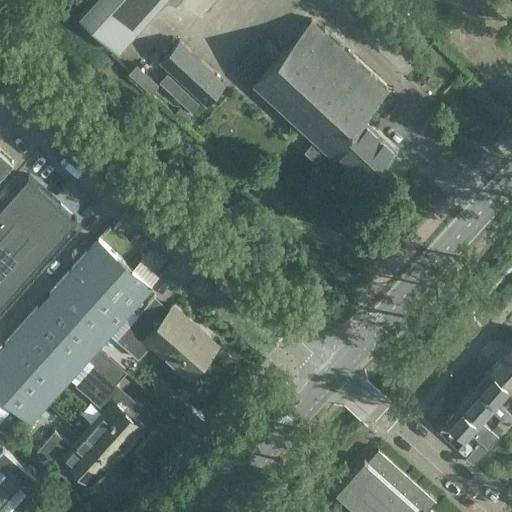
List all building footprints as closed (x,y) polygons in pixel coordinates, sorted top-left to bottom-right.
[(152,0),(94,0),(81,15),(114,45),(152,0)] [(312,19),(272,63),(263,56),(246,75),(316,140),(306,151),(316,160),(327,149),(331,153),(335,150),(369,180),(396,151),(362,120),(390,90),(312,19)] [(160,53),(156,57),(208,104),(228,82),(179,39),(164,57),(160,53)] [(0,175),(13,161),(0,150),(0,175)] [(0,302),(76,217),(29,176),(0,208),(0,302)] [(244,220),(255,207),(244,198),(233,211),(244,220)] [(109,334),(132,307),(151,285),(99,238),(0,349),(0,420),(13,406),(30,421),(68,379),(87,358),(109,334)] [(154,327),(139,313),(132,307),(109,334),(136,358),(150,341),(190,377),(218,344),(174,305),(154,327)] [(511,350),(509,348),(493,365),(511,382),(511,350)] [(95,363),(93,364),(87,358),(68,379),(75,385),(104,410),(88,428),(84,433),(117,462),(121,457),(127,451),(125,449),(145,427),(111,397),(121,386),(95,363)] [(511,384),(511,382),(493,365),(477,383),(497,401),(511,384)] [(497,401),(477,383),(461,400),(481,419),(491,408),(502,418),(498,422),(504,428),(511,419),(511,414),(508,412),(509,411),(497,401)] [(481,419),(461,400),(445,419),(465,437),(481,419)] [(482,452),(498,434),(492,429),(476,447),(482,452)] [(117,462),(84,433),(72,447),(55,432),(36,452),(57,470),(66,460),(93,484),(109,467),(111,469),(117,462)] [(0,447),(0,511),(20,511),(46,484),(2,445),(0,447)] [(365,455),(336,487),(364,511),(437,511),(430,505),(437,499),(379,447),(369,458),(365,455)] [(152,486),(159,478),(154,474),(148,475),(144,479),(152,486)]
